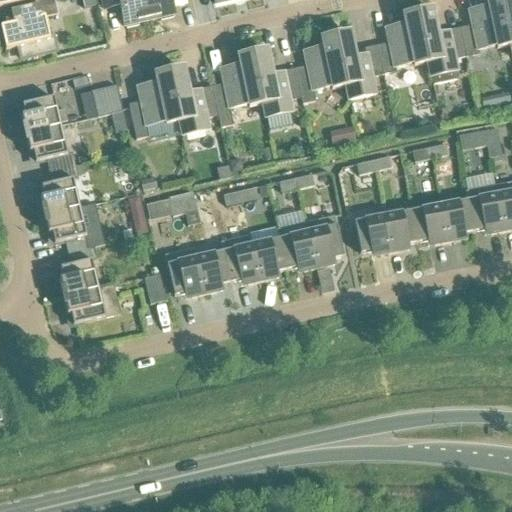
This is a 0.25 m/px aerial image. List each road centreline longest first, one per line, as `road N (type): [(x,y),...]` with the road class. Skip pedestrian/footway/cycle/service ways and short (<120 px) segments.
road 1 (residential): [(30,304),(45,349),(61,362),(88,363),(511,271)]
road 2 (residential): [(363,0),(0,87)]
road 3 (primary): [(511,420),(417,421),(202,473)]
road 4 (primary): [(202,473),(336,456),(511,462)]
road 5 (primary): [(202,473),(36,511)]
road 6 (residential): [(30,304),(0,169)]
